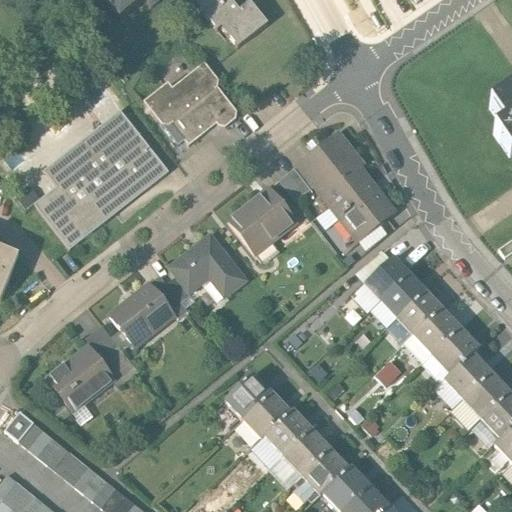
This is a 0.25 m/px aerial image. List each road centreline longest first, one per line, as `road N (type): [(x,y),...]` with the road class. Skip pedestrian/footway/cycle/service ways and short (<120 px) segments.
road 1 (residential): [(0,362),(357,74)]
road 2 (residential): [(511,307),(461,254),(357,74)]
road 3 (residential): [(466,0),(357,74)]
